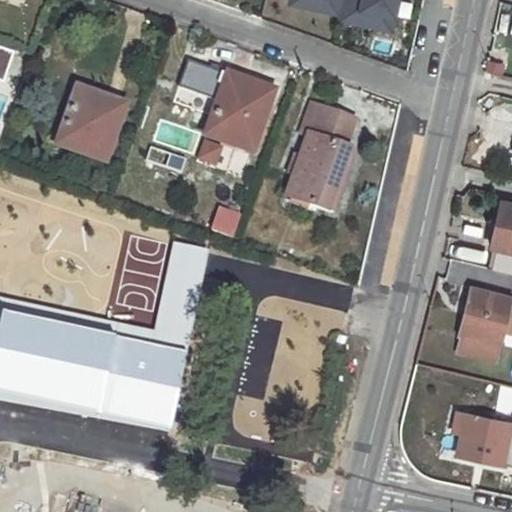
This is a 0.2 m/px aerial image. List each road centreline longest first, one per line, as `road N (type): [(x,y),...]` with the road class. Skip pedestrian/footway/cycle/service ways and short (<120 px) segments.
road 1 (residential): [(450,104),(362,485)]
road 2 (residential): [(158,0),(450,104)]
road 3 (residential): [(362,485),(485,511)]
